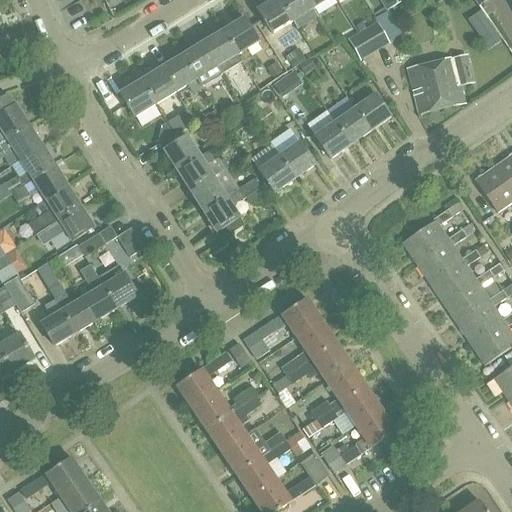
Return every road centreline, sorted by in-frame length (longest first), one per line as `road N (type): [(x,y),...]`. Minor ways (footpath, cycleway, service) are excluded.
road 1 (residential): [(481,448),(332,227)]
road 2 (residential): [(211,302),(67,81)]
road 3 (residential): [(0,436),(211,302)]
road 4 (residential): [(332,227),(511,98)]
road 5 (residential): [(67,81),(198,0)]
road 6 (residential): [(211,302),(332,227)]
